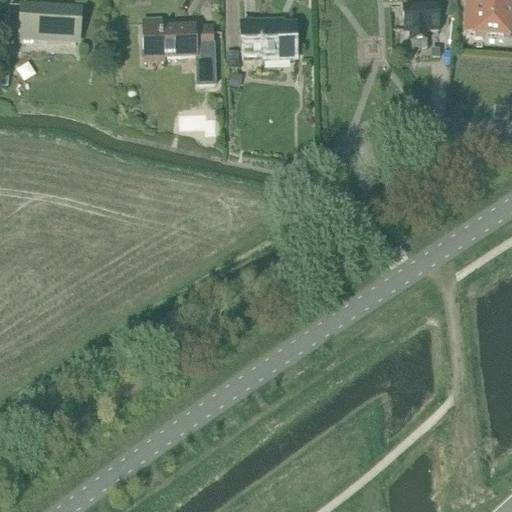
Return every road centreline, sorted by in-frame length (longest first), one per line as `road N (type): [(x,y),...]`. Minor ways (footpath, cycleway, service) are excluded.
road 1 (unclassified): [(511,206),(290,351),(66,511)]
road 2 (residential): [(340,169),(359,143),(386,131),(511,136)]
road 3 (track): [(460,392),(448,287),(430,259)]
road 4 (track): [(402,278),(368,229),(303,207)]
